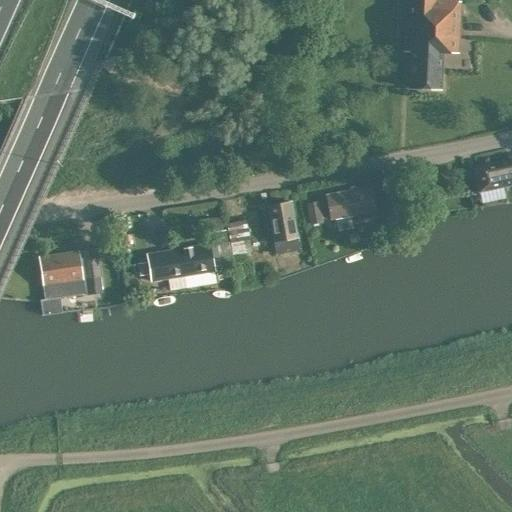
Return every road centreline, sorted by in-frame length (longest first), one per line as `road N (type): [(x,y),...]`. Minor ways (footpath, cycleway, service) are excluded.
road 1 (tertiary): [(0,214),(319,168),(511,127)]
road 2 (unclassified): [(0,453),(189,445),(511,383)]
road 3 (motorway): [(0,197),(88,0)]
